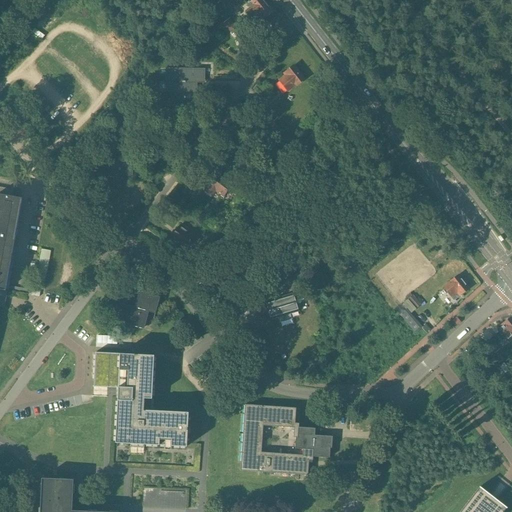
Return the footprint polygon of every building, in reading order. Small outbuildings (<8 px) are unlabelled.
[(249,8),(246,11),(251,19),(261,12),(264,16),(271,11),(262,0),(254,0),(252,2),(247,5),(249,8)] [(230,19),(224,24),(232,36),(239,31),(230,19)] [(305,79),(294,66),(284,74),(286,76),(279,81),(288,92),(296,85),(297,86),(305,79)] [(169,71),(169,89),(194,90),(194,80),(202,80),(202,71),(169,71)] [(278,127),(274,122),(278,118),(268,107),(263,112),(266,115),(262,119),(274,131),(278,127)] [(278,127),(274,131),(283,141),(288,136),(285,132),(284,133),(278,127)] [(239,146),(234,152),(242,158),(247,152),(239,146)] [(129,197),(129,177),(133,177),(133,161),(109,161),(109,176),(114,176),(114,186),(120,186),(120,197),(129,197)] [(212,196),(216,191),(223,196),(233,184),(219,174),(205,191),(212,196)] [(0,306),(5,307),(6,302),(6,300),(7,296),(8,291),(6,291),(22,199),(0,194),(0,306)] [(199,239),(180,226),(172,238),(186,248),(192,240),(196,244),(199,239)] [(162,249),(170,255),(171,254),(180,260),(183,256),(166,244),(162,249)] [(42,249),(36,281),(46,282),(52,251),(42,249)] [(263,287),(274,285),(271,275),(254,280),(257,292),(264,291),(263,287)] [(454,300),(469,288),(459,276),(444,288),(454,300)] [(145,329),(147,320),(149,312),(156,314),(160,297),(151,294),(151,293),(140,290),(135,307),(129,305),(124,321),(133,324),(133,326),(145,329)] [(294,293),(265,302),(271,320),(300,311),(294,293)] [(416,309),(422,304),(413,295),(407,300),(416,309)] [(511,318),(511,317),(501,325),(503,327),(500,329),(509,340),(511,336),(511,318)] [(117,337),(98,336),(97,343),(117,344),(117,337)] [(494,354),(500,349),(491,338),(485,342),(489,346),(485,349),(491,356),(494,354)] [(155,354),(96,351),(94,386),(119,388),(116,442),(187,446),(189,412),(152,411),(155,354)] [(241,470),(308,475),(308,460),(313,460),(313,456),(329,457),(330,448),(332,448),(333,437),(315,435),(315,429),(299,427),(299,423),(295,423),(296,408),(245,405),(241,470)] [(497,500),(511,482),(504,477),(490,494),(480,487),(460,511),(504,511),(508,508),(497,500)] [(109,511),(72,510),(74,479),(56,478),(56,485),(46,485),(45,504),(41,504),(40,511),(109,511)]
